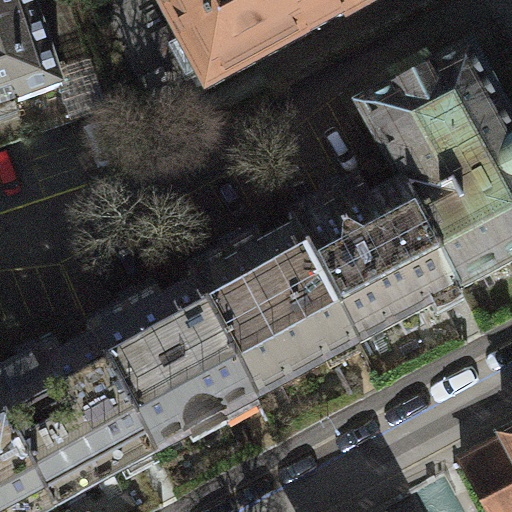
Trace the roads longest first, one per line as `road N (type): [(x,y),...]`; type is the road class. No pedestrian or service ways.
road 1 (residential): [(0,237),(61,228),(481,0)]
road 2 (residential): [(250,511),(511,374)]
